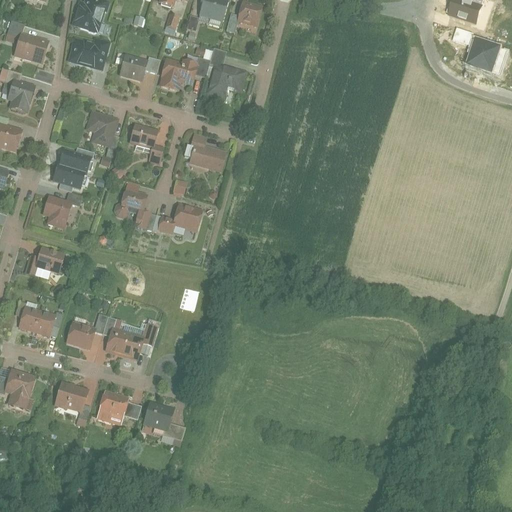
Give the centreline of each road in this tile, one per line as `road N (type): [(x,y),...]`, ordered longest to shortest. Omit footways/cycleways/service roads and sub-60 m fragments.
road 1 (residential): [(0,277),(56,89),(71,86),(183,118)]
road 2 (residential): [(390,511),(412,443),(495,324),(511,277)]
road 3 (residential): [(183,118),(230,132),(253,122),(285,0)]
road 4 (residential): [(0,347),(156,382),(173,369)]
road 5 (residential): [(511,99),(445,75),(430,44),(428,12)]
